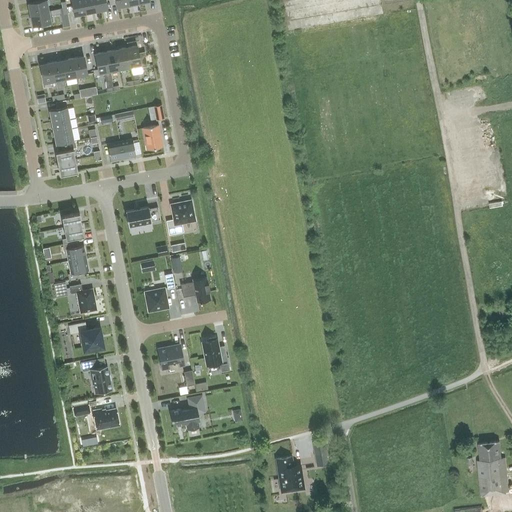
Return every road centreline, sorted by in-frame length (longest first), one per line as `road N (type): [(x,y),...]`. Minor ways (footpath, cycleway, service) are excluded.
road 1 (residential): [(9,49),(155,19),(185,170)]
road 2 (track): [(291,437),(484,372)]
road 3 (residential): [(131,337),(165,511)]
road 4 (residential): [(38,199),(9,49)]
road 5 (residential): [(102,188),(131,337)]
